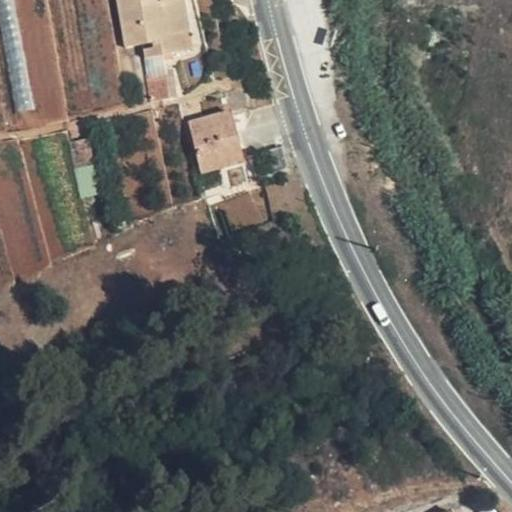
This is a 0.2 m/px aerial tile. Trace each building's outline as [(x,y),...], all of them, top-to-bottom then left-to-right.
[(162,38),(189,33),(182,0),(119,0),(127,47),(143,44),(163,41),(162,38)] [(191,50),(189,33),(162,38),(163,41),(143,44),(146,58),(191,50)] [(165,71),(145,74),(150,101),(170,98),(165,71)] [(244,162),(231,111),(190,121),(202,173),(244,162)] [(70,142),(75,169),(95,164),(90,138),(70,142)] [(62,249),(92,249),(92,202),(66,202),(66,245),(62,245),(62,249)]
